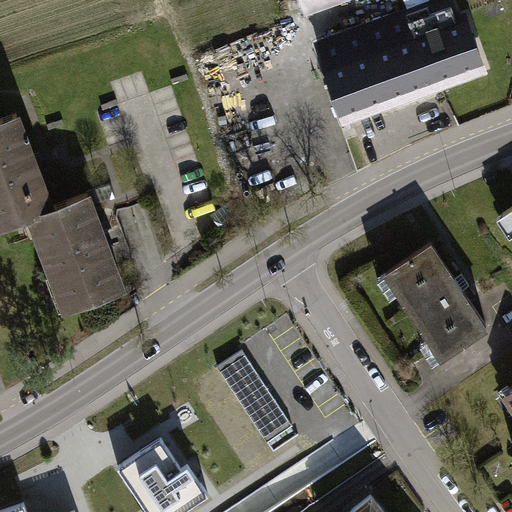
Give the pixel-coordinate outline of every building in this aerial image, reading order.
[(298,0),(303,14),(342,0),(298,0)] [(453,0),(425,0),(313,42),(343,121),(435,88),(485,69),(464,8),(457,11),(453,0)] [(21,109),(0,116),(0,227),(27,217),(63,312),(129,287),(111,238),(93,190),(56,204),(39,159),(21,109)] [(511,207),(497,217),(509,235),(511,233),(511,207)] [(431,239),(381,273),(439,360),(489,326),(459,281),(431,239)] [(245,348),(219,366),(275,449),(301,432),(245,348)] [(511,389),(503,396),(511,409),(511,437),(507,441),(511,448),(511,389)] [(162,439),(121,466),(148,508),(142,511),(184,511),(210,495),(189,463),(186,466),(182,468),(162,439)] [(393,511),(377,490),(348,511),(393,511)] [(28,511),(26,502),(0,511),(28,511)]
